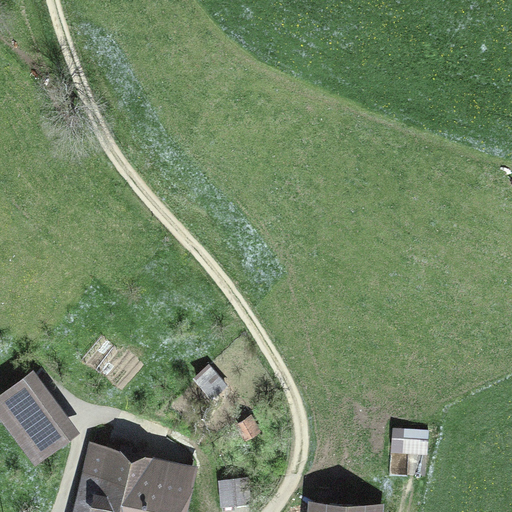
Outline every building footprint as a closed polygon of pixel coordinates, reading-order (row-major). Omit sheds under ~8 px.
[(225,383),(209,365),(196,376),(212,395),(225,383)] [(0,411),(31,454),(63,430),(27,381),(0,401),(0,411)] [(392,445),(427,448),(428,430),(393,427),(392,445)] [(182,511),(193,470),(92,445),(75,511),(182,511)] [(248,476),(218,478),(220,505),(250,503),(248,476)] [(371,511),(372,506),(317,502),(316,511),(371,511)]
